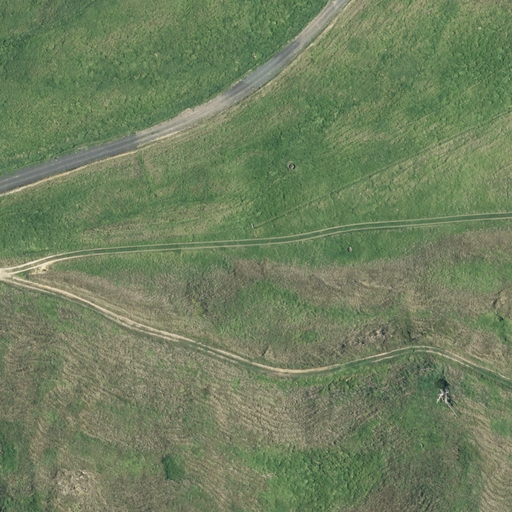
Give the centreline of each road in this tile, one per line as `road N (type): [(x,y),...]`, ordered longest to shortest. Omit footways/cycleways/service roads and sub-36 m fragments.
road 1 (track): [(430,346),(325,368),(265,365),(133,327),(0,274)]
road 2 (track): [(0,184),(47,173),(233,97),(337,0)]
